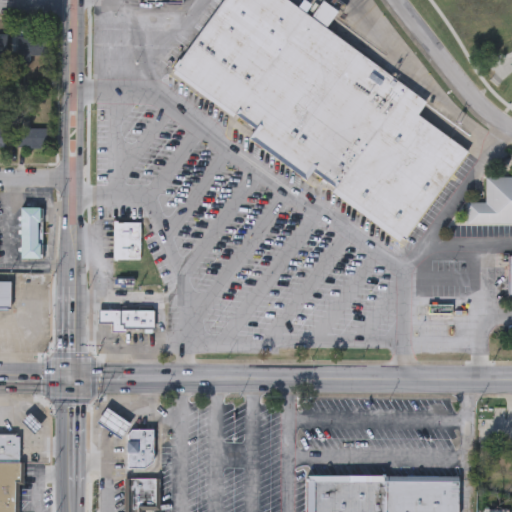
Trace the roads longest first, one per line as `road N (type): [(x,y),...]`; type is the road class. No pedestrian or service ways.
road 1 (secondary): [(0,375),(511,378)]
road 2 (secondary): [(72,511),(74,0)]
road 3 (residential): [(413,349),(193,347)]
road 4 (residential): [(386,0),(461,91),(511,131)]
road 5 (residential): [(285,377),(283,511)]
